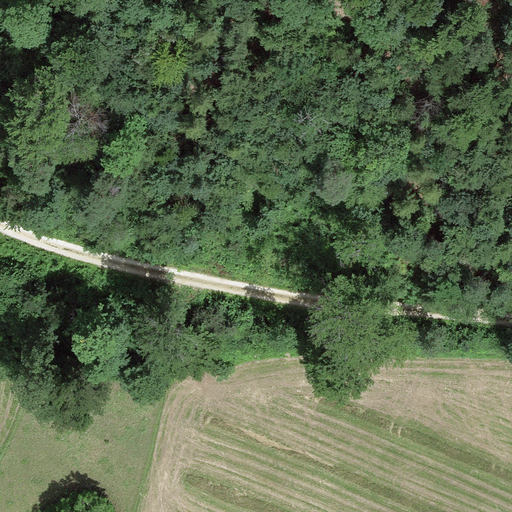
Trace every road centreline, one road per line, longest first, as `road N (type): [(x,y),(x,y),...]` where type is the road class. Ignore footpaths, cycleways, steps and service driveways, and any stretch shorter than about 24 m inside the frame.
road 1 (track): [(511,321),(194,281),(109,263),(0,225)]
road 2 (track): [(511,364),(299,362)]
